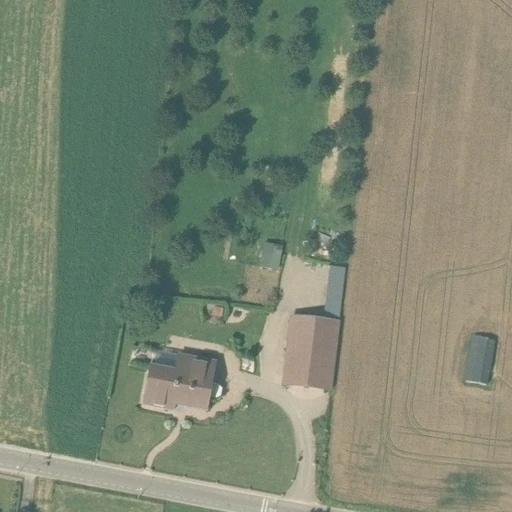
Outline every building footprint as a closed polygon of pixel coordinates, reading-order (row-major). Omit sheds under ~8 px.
[(266,246),(261,270),(276,273),(281,249),(266,246)] [(329,288),(345,288),(346,263),(330,263),(329,288)] [(292,319),(285,385),(330,389),(337,324),(292,319)] [(499,340),(472,336),(464,385),(490,389),(499,340)] [(150,370),(143,408),(173,414),(174,408),(206,413),(207,404),(212,405),(220,403),(222,392),(216,388),(211,387),(215,365),(178,358),(175,374),(150,370)]
